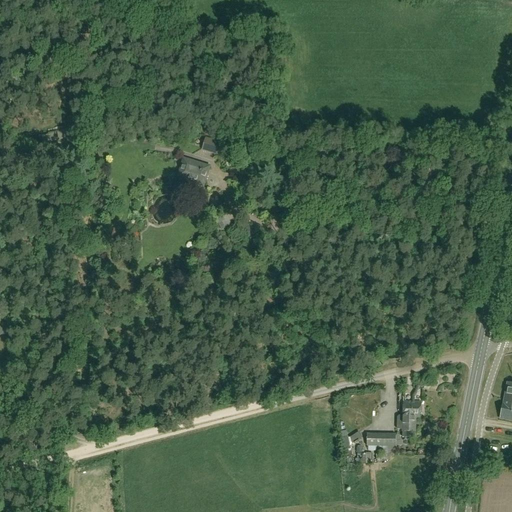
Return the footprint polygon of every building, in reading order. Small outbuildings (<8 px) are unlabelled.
[(216,155),(217,152),(220,142),(206,137),(203,148),(202,151),(216,155)] [(204,184),(209,166),(194,162),(194,161),(184,157),(179,176),(204,184)] [(402,418),(416,419),(421,419),(421,413),(422,407),(421,407),(421,402),(403,401),(402,415),(398,415),(396,417),(396,418),(402,418)] [(511,403),(504,402),(503,402),(500,418),(511,420),(511,403)] [(415,432),(416,419),(402,418),(396,418),(396,429),(402,429),(402,432),(403,432),(402,437),(413,437),(415,436),(415,432)] [(395,451),(395,447),(395,434),(367,433),(367,446),(387,446),(387,451),(380,451),(380,454),(385,454),(385,456),(389,456),(389,453),(393,453),(393,451),(395,451)]
